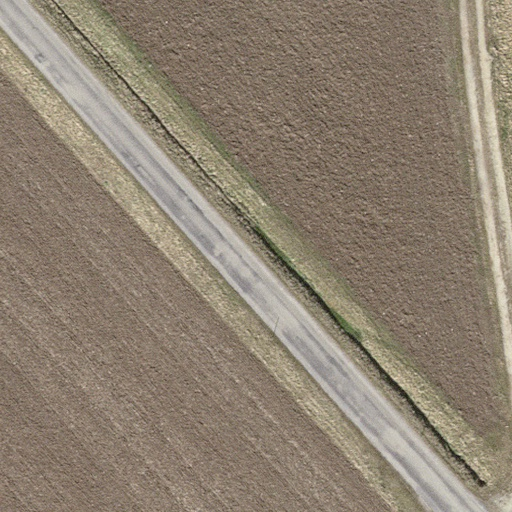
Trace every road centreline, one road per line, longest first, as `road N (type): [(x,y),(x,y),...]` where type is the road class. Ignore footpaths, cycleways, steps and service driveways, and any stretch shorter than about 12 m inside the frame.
road 1 (unclassified): [(479,511),(8,0)]
road 2 (track): [(474,0),(511,242)]
